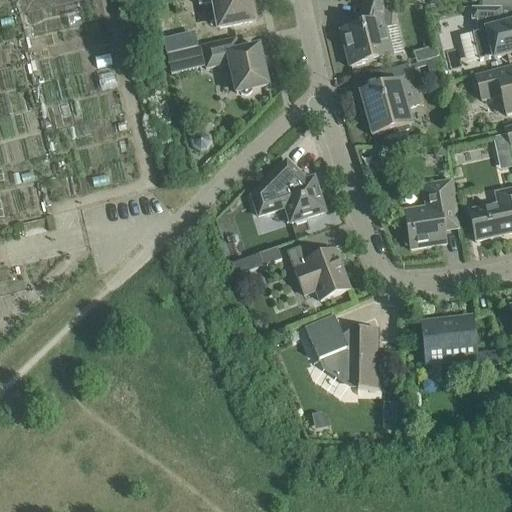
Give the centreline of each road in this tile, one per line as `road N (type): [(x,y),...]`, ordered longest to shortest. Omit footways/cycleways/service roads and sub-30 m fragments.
road 1 (unclassified): [(511,269),(406,285),(384,277),(321,90)]
road 2 (residential): [(321,90),(107,289)]
